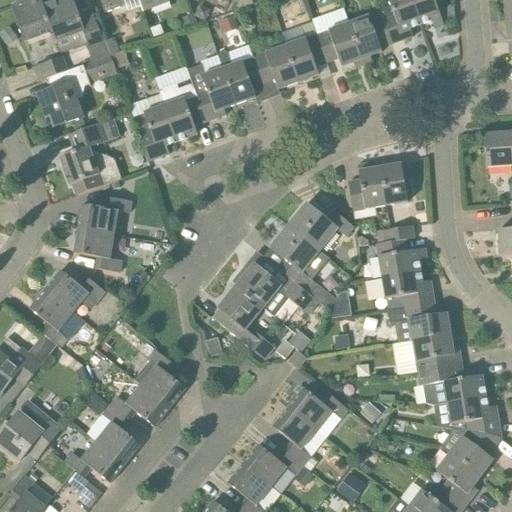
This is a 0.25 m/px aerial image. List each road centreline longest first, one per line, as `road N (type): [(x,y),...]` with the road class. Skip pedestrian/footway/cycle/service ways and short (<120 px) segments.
road 1 (residential): [(466,93),(357,120),(305,172),(221,228),(195,262),(189,302)]
road 2 (residential): [(511,323),(453,267),(441,146),(466,93)]
road 3 (residential): [(263,374),(160,508),(137,511)]
road 4 (residential): [(0,126),(27,212),(22,244),(0,277)]
